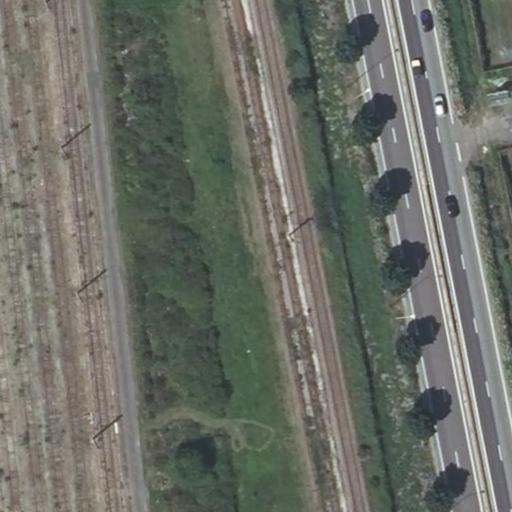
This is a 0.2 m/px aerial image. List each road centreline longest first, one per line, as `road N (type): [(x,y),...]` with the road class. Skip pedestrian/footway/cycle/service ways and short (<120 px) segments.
road 1 (primary): [(366,0),(466,511)]
road 2 (primary): [(504,511),(406,0)]
